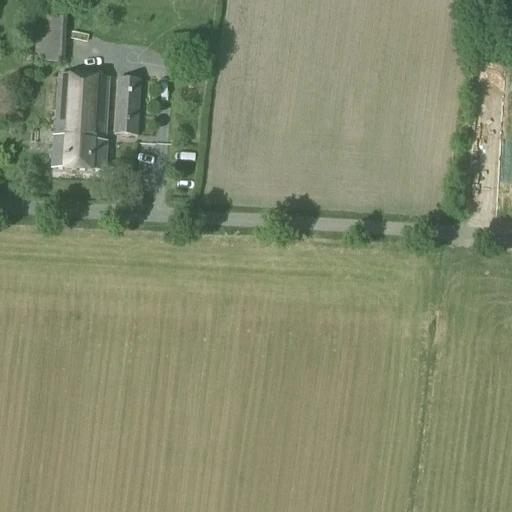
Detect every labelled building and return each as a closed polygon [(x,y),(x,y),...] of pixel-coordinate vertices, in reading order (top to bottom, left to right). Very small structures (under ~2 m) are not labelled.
[(37,19),(37,30),(61,32),(62,20),(37,19)] [(60,65),(61,54),(35,53),(35,64),(60,65)] [(103,174),(104,144),(103,144),(107,81),(56,78),(50,171),(103,174)] [(138,139),(141,82),(117,81),(114,138),(138,139)] [(33,151),(5,164),(21,198),(39,190),(33,178),(43,174),(33,151)]
